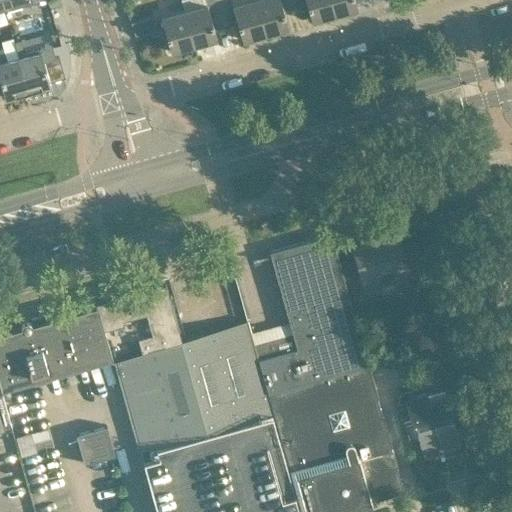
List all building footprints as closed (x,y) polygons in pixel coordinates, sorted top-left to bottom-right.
[(0,0),(0,10),(5,9),(6,10),(27,4),(25,0),(0,0)] [(205,0),(207,3),(184,9),(194,44),(217,38),(211,16),(222,13),(218,0),(205,0)] [(231,0),(218,0),(222,13),(224,21),(236,17),(242,39),(265,33),(256,0),(246,0),(233,4),(231,0)] [(256,0),(265,33),(288,26),(282,5),(294,1),(293,0),(256,0)] [(293,0),(294,1),(298,0),(305,0),(312,20),(334,13),(330,0),(293,0)] [(355,0),(330,0),(334,13),(357,7),(355,0)] [(194,44),(184,9),(161,16),(171,51),(194,44)] [(49,31),(15,41),(19,56),(19,57),(29,91),(51,85),(50,81),(44,61),(56,57),(53,47),(49,31)] [(0,78),(5,97),(29,91),(19,57),(19,56),(6,59),(4,49),(1,48),(0,48),(0,78)] [(293,333),(255,344),(259,358),(269,391),(368,363),(345,281),(344,278),(347,277),(345,268),(341,269),(331,233),(270,250),(278,281),(293,333)] [(359,264),(345,268),(347,277),(362,273),(368,294),(383,289),(379,277),(405,270),(407,275),(410,275),(412,282),(428,277),(418,241),(402,245),(399,235),(354,247),(359,264)] [(140,449),(274,411),(269,391),(259,358),(248,318),(181,337),(165,279),(97,299),(112,356),(139,449),(140,449)] [(0,381),(2,388),(112,356),(97,299),(95,299),(96,303),(32,321),(31,320),(29,319),(28,319),(27,319),(25,319),(24,319),(23,320),(22,321),(21,322),(21,323),(21,324),(0,330),(0,381)] [(269,391),(274,411),(302,511),(343,511),(372,504),(371,499),(404,490),(368,363),(269,391)] [(0,430),(11,427),(0,389),(2,388),(0,381),(0,430)] [(409,439),(419,436),(425,458),(444,453),(442,446),(461,441),(446,387),(414,397),(412,391),(404,393),(412,422),(405,424),(409,439)] [(302,511),(274,411),(140,449),(158,511),(302,511)] [(76,433),(84,462),(115,454),(107,424),(76,433)] [(463,459),(451,461),(454,477),(466,476),(463,459)]
